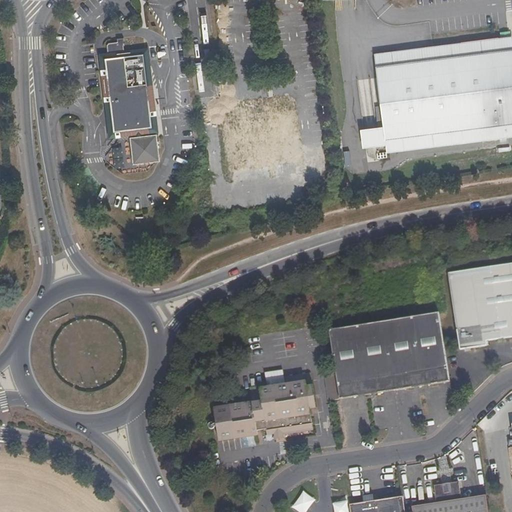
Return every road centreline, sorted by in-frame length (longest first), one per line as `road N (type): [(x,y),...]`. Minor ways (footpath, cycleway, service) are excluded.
road 1 (unclassified): [(511,378),(434,446),(295,472),(261,511)]
road 2 (tertiary): [(280,259),(367,231),(511,203)]
road 3 (tertiary): [(31,63),(28,140),(47,259),(45,299)]
road 4 (tertiary): [(101,286),(65,233),(31,63)]
road 5 (secondary): [(0,433),(72,453),(150,511)]
road 6 (tertiary): [(280,259),(132,300)]
road 7 (tertiary): [(158,346),(198,303),(280,259)]
